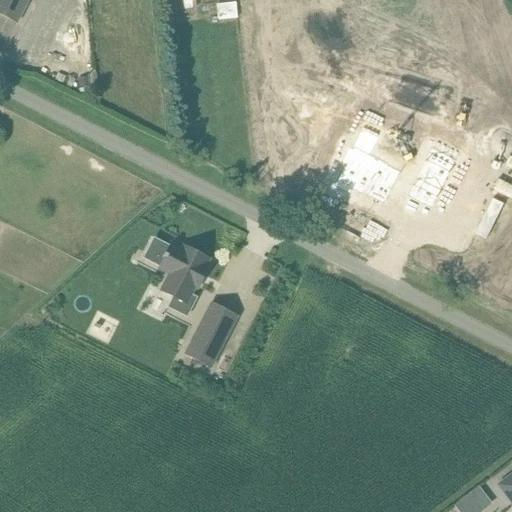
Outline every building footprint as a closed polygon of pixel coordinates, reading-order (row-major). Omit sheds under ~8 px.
[(28,0),(0,0),(0,14),(18,23),(28,0)] [(183,0),(185,8),(196,7),(195,1),(201,0),(183,0)] [(471,148),(446,135),(421,184),(446,197),(471,148)] [(384,197),(401,164),(384,156),(385,155),(353,139),(353,140),(349,138),(341,154),(344,156),(333,179),(349,187),(351,182),(367,190),(368,189),(384,197)] [(154,239),(145,259),(160,267),(159,268),(170,273),(161,292),(173,298),(168,308),(187,317),(196,298),(190,295),(195,286),(198,287),(207,271),(203,270),(208,260),(184,247),(181,252),(170,246),(170,247),(154,239)] [(210,368),(236,317),(211,305),(185,355),(210,368)] [(511,473),(499,484),(511,500),(511,473)] [(457,511),(480,511),(490,504),(478,489),(454,507),(457,511)]
